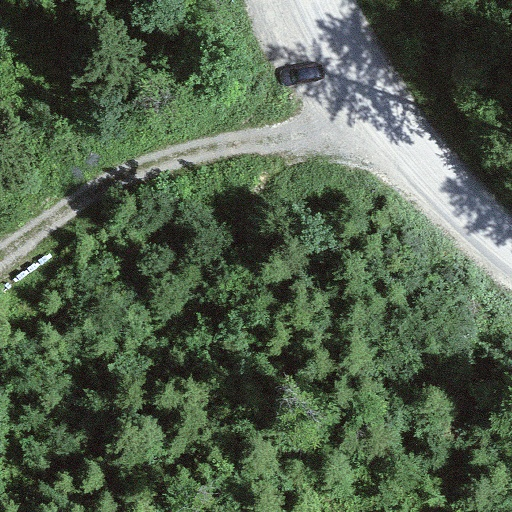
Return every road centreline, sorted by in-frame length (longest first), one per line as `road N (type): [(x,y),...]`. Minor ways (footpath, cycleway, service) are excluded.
road 1 (track): [(393,112),(137,176),(79,201),(0,260)]
road 2 (unclassified): [(511,245),(437,177),(329,0)]
